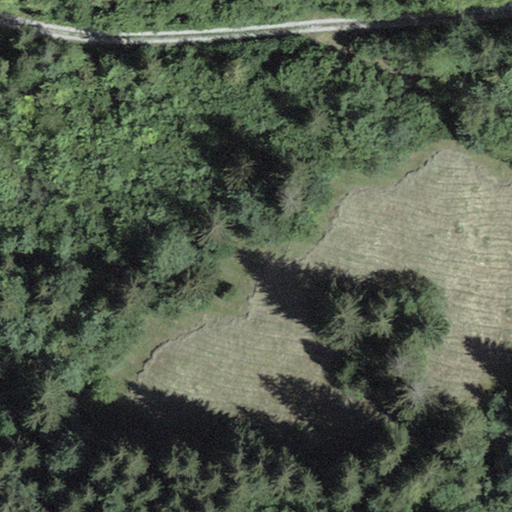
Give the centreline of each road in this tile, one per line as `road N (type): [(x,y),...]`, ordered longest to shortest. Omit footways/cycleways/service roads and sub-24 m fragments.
road 1 (track): [(0,19),(139,38),(511,11)]
road 2 (track): [(336,24),(443,98),(511,128)]
